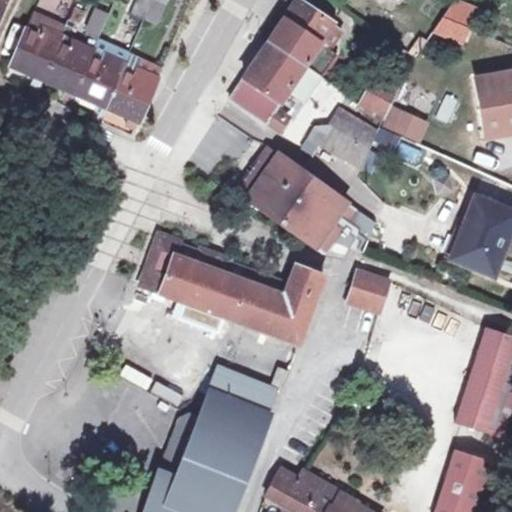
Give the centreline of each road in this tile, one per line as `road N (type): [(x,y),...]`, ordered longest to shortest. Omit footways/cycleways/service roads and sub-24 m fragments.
road 1 (residential): [(0,438),(145,158)]
road 2 (residential): [(145,158),(244,0)]
road 3 (residential): [(0,92),(145,158)]
